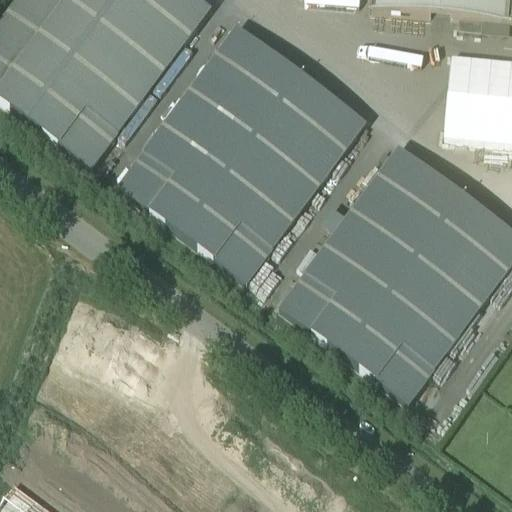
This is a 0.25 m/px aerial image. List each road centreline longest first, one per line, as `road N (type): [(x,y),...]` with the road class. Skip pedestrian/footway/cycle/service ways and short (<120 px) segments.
road 1 (unclassified): [(456,511),(0,172)]
road 2 (unknown): [(287,0),(511,157)]
